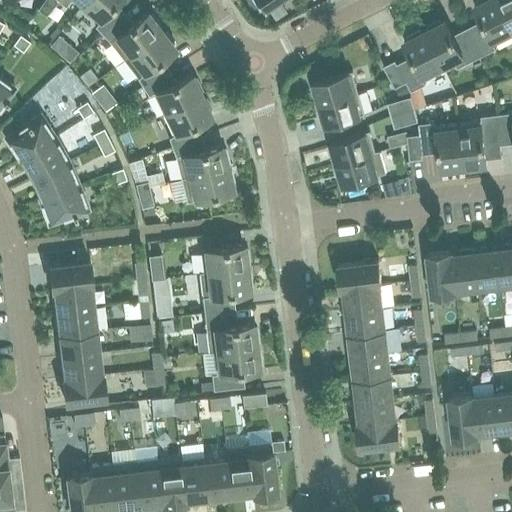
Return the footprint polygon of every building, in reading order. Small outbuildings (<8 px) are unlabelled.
[(85,0),(81,6),(99,21),(96,25),(102,32),(121,14),(112,5),(116,0),(85,0)] [(277,0),(267,7),(275,19),(287,11),(279,0),(277,0)] [(492,40),(511,29),(511,26),(498,0),(478,0),(480,3),(475,5),(485,24),(470,31),(482,54),(496,47),(492,40)] [(511,0),(498,0),(511,26),(511,0)] [(109,40),(123,58),(161,29),(158,26),(161,24),(152,13),(150,15),(146,10),(129,23),(121,14),(102,32),(109,40)] [(426,30),(443,65),(454,59),(457,66),(482,54),(470,31),(456,38),(447,19),(442,22),(440,19),(428,25),(429,28),(426,30)] [(138,77),(143,85),(165,71),(158,61),(175,48),(172,43),(175,41),(166,30),(163,33),(161,29),(123,58),(138,77)] [(422,76),(443,65),(426,30),(422,32),(420,29),(408,35),(409,38),(404,41),(414,60),(400,67),(407,81),(412,90),(426,83),(422,76)] [(20,34),(13,43),(23,50),(30,41),(20,34)] [(71,45),(62,56),(69,62),(78,51),(71,45)] [(407,81),(400,67),(396,59),(384,65),(395,86),(407,81)] [(314,92),(317,103),(359,91),(353,70),(314,81),(317,91),(314,92)] [(171,82),(165,71),(143,85),(148,94),(156,90),(167,111),(201,94),(199,90),(202,89),(196,76),(193,78),(191,73),(171,82)] [(15,86),(0,75),(0,107),(6,99),(7,100),(9,97),(8,96),(15,86)] [(112,78),(103,86),(115,101),(125,93),(112,78)] [(407,81),(395,86),(400,96),(412,90),(407,81)] [(484,89),(486,106),(496,104),(494,88),(484,89)] [(327,124),(346,118),(365,113),(359,91),(317,103),(321,114),(324,113),(327,124)] [(169,136),(172,145),(196,136),(192,125),(211,115),(209,110),(212,109),(206,97),(203,98),(201,94),(167,111),(162,113),(173,134),(169,136)] [(389,102),(392,114),(415,107),(412,98),(411,96),(389,102)] [(77,106),(83,116),(94,110),(87,100),(77,106)] [(418,120),(415,107),(392,114),(396,126),(418,120)] [(511,111),(498,113),(500,134),(511,132),(511,111)] [(20,159),(24,156),(55,135),(41,112),(30,119),(27,121),(9,133),(14,142),(11,145),(20,159)] [(500,134),(498,113),(482,115),(482,119),(459,122),(464,164),(468,163),(469,167),(482,165),(482,162),(487,161),(484,136),(500,134)] [(464,164),(459,122),(436,125),(435,120),(419,122),(420,133),(422,147),(438,145),(441,167),(446,166),(446,169),(460,168),(460,164),(464,164)] [(93,133),(98,143),(109,138),(104,127),(93,133)] [(335,163),(376,151),(370,129),(332,140),(335,151),(331,152),(335,163)] [(388,135),(391,146),(408,142),(408,138),(408,134),(407,130),(388,135)] [(422,147),(420,133),(408,134),(408,138),(408,142),(410,158),(423,157),(422,147)] [(55,135),(24,156),(35,176),(69,158),(55,135)] [(189,175),(227,166),(226,162),(229,161),(226,148),(223,148),(221,143),(201,148),(196,136),(172,145),(176,155),(181,177),(189,175)] [(109,138),(98,143),(104,154),(114,148),(109,138)] [(344,183),(387,171),(381,150),(376,151),(335,163),(338,174),(341,173),(344,183)] [(141,157),(128,162),(136,183),(147,180),(141,157)] [(35,176),(43,195),(79,183),(69,158),(35,176)] [(228,170),(227,166),(189,175),(181,177),(187,200),(233,189),(231,184),(235,183),(231,169),(228,170)] [(111,171),(116,182),(127,178),(123,167),(111,171)] [(147,180),(136,183),(142,206),(153,203),(147,180)] [(79,183),(43,195),(39,197),(45,213),(49,211),(53,221),(74,214),(77,213),(77,212),(89,208),(79,183)] [(506,246),(497,248),(501,284),(511,282),(511,242),(506,243),(506,246)] [(201,248),(204,272),(246,266),(246,262),(249,261),(247,248),(244,248),(243,243),(201,248)] [(487,245),(474,247),(479,287),(501,284),(497,248),(487,249),(487,245)] [(461,252),(452,253),(457,289),(479,287),(474,247),(461,248),(461,252)] [(428,252),(430,272),(433,292),(457,289),(452,253),(452,249),(428,252)] [(161,254),(149,255),(152,278),(164,277),(161,254)] [(52,288),(55,288),(93,283),(90,259),(49,264),(52,288)] [(339,264),(341,287),(382,282),(380,259),(339,264)] [(134,262),(136,277),(144,276),(142,261),(134,262)] [(409,264),(411,280),(419,279),(417,263),(409,264)] [(204,311),(230,308),(228,292),(249,289),(248,284),(252,284),(250,270),(247,270),(246,266),(204,272),(199,272),(204,311)] [(146,292),(144,276),(136,277),(138,293),(146,292)] [(419,279),(411,280),(413,296),(421,295),(419,279)] [(343,296),(344,310),(383,305),(380,283),(382,283),(382,282),(341,287),(342,288),(345,287),(346,296),(343,296)] [(93,283),(55,288),(57,296),(53,297),(55,310),(93,305),(90,283),(93,283)] [(147,300),(139,301),(141,316),(149,315),(147,300)] [(169,300),(157,302),(158,315),(171,313),(169,300)] [(96,328),(93,305),(55,310),(56,323),(60,322),(61,332),(96,328)] [(349,322),(350,332),(385,328),(383,305),(344,310),(346,323),(349,322)] [(414,308),(416,324),(424,323),(422,307),(414,308)] [(209,351),(214,350),(256,344),(255,340),(258,340),(257,326),(253,326),(253,321),(232,323),(230,308),(204,311),(209,351)] [(150,322),(142,323),(144,339),(152,338),(150,322)] [(426,339),(424,323),(416,324),(418,340),(426,339)] [(507,333),(506,325),(490,327),(491,335),(507,333)] [(60,355),(99,350),(96,328),(61,332),(62,342),(58,342),(60,355)] [(385,328),(350,332),(352,341),(348,342),(350,355),(388,350),(385,328)] [(461,330),(462,339),(478,337),(477,329),(461,330)] [(462,339),(461,330),(445,332),(446,341),(462,339)] [(511,347),(511,339),(496,341),(497,349),(511,347)] [(467,345),(468,353),(484,352),(483,343),(467,345)] [(256,349),(256,344),(214,350),(216,373),(212,374),(213,389),(239,386),(237,370),(258,368),(258,362),(261,362),(259,348),(256,349)] [(468,353),(467,345),(451,347),(452,355),(468,353)] [(101,372),(99,350),(60,355),(62,368),(65,368),(66,376),(101,372)] [(154,367),(162,366),(160,350),(152,351),(154,367)] [(388,350),(350,355),(351,368),(355,368),(356,377),(391,373),(388,350)] [(419,354),(421,370),(429,369),(427,353),(419,354)] [(164,383),(162,366),(154,367),(156,384),(164,383)] [(429,369),(421,370),(423,386),(431,385),(429,369)] [(103,372),(101,372),(66,376),(63,377),(65,401),(106,396),(103,372)] [(393,396),(391,373),(356,377),(357,387),(353,387),(355,400),(393,396)] [(265,391),(242,393),(243,405),(266,402),(265,391)] [(511,391),(496,393),(501,431),(511,430),(511,391)] [(454,437),(478,434),(473,393),(450,396),(454,437)] [(474,393),(473,393),(478,434),(479,434),(478,431),(487,429),(487,433),(501,431),(496,393),(474,396),(474,393)] [(219,396),(220,408),(230,407),(229,394),(219,396)] [(175,413),(174,401),(173,395),(165,395),(151,397),(153,415),(175,413)] [(220,408),(219,396),(209,397),(210,409),(220,408)] [(357,422),(358,423),(399,418),(398,417),(396,417),(393,396),(355,400),(356,413),(360,413),(361,422),(357,422)] [(426,399),(427,415),(435,414),(433,398),(426,399)] [(174,401),(175,413),(185,411),(184,400),(174,401)] [(128,406),(130,418),(140,417),(138,405),(128,406)] [(120,419),(130,418),(128,406),(118,407),(120,419)] [(83,411),(85,423),(95,422),(93,410),(83,411)] [(75,424),(85,423),(83,411),(73,412),(75,424)] [(437,430),(435,414),(427,415),(429,431),(437,430)] [(401,441),(399,418),(358,423),(360,446),(401,441)] [(283,438),(271,440),(273,450),(284,448),(283,438)] [(249,455),(253,489),(253,493),(277,490),(273,450),(271,440),(247,443),(249,455)] [(0,483),(22,481),(19,455),(7,456),(5,443),(0,443),(0,483)] [(187,501),(181,453),(157,456),(163,504),(187,501)] [(181,453),(187,501),(199,499),(199,496),(208,495),(203,455),(182,458),(181,453)] [(231,496),(227,457),(205,460),(204,455),(203,455),(208,495),(218,494),(218,497),(231,496)] [(244,490),(253,489),(249,455),(227,457),(231,496),(244,494),(244,490)] [(163,504),(157,456),(135,458),(140,503),(150,502),(150,505),(163,504)] [(112,461),(118,509),(131,508),(131,504),(140,503),(135,458),(112,461)] [(112,461),(90,464),(96,508),(105,507),(105,511),(118,509),(112,461)] [(94,511),(96,511),(96,508),(90,464),(89,464),(90,471),(67,474),(71,511),(94,511)] [(26,507),(22,481),(0,483),(0,511),(13,511),(13,508),(26,507)]
